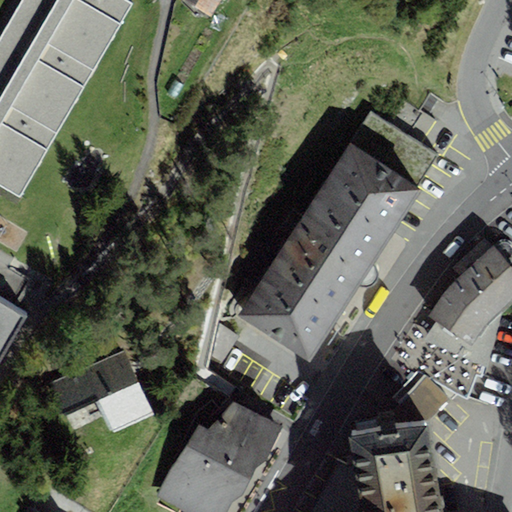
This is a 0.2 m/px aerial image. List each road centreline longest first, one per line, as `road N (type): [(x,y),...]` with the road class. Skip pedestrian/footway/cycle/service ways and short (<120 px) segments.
road 1 (residential): [(511,184),(463,222),(419,278),(278,511)]
road 2 (residential): [(511,159),(476,94),(476,61),(500,0)]
